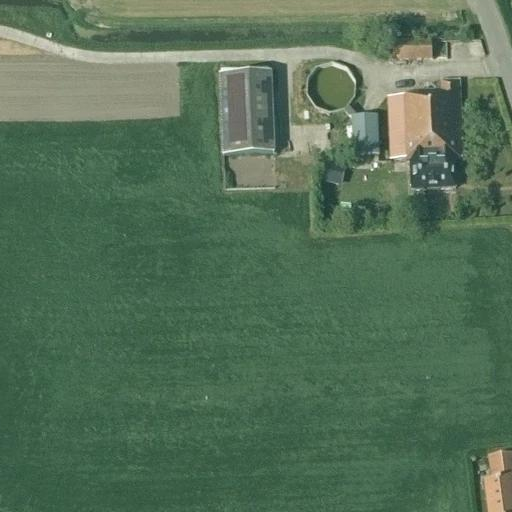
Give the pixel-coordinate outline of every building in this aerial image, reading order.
[(392,43),(393,62),(431,60),(431,42),(392,43)] [(333,65),(331,65),(327,65),(325,65),(321,66),(318,68),(315,69),(313,71),(311,74),(310,75),(308,77),(307,80),(306,82),(306,84),(305,86),(305,87),(305,89),(305,91),(305,93),(305,94),(306,96),(306,98),(308,101),(308,103),(309,104),(312,107),(313,109),(316,110),(318,112),(321,113),(324,114),(328,115),(331,115),(335,114),(337,114),(340,113),(343,111),(346,109),(348,107),(349,105),(350,104),(352,102),(353,98),(354,97),(354,95),(354,93),(355,89),(354,87),(354,86),(354,83),(353,80),(351,77),(349,74),(348,72),(346,71),(343,69),(340,67),(337,66),(333,65)] [(272,155),(269,74),(220,76),(223,157),(272,155)] [(435,83),(436,92),(417,92),(417,97),(388,99),(389,134),(392,134),(393,160),(401,160),(401,162),(410,161),(411,192),(454,191),(453,161),(462,161),(459,82),(435,83)] [(351,120),(353,157),(377,156),(376,119),(351,120)] [(325,177),(343,180),(345,166),(327,163),(325,177)] [(511,511),(511,454),(487,458),(490,481),(485,482),(488,511),(511,511)]
